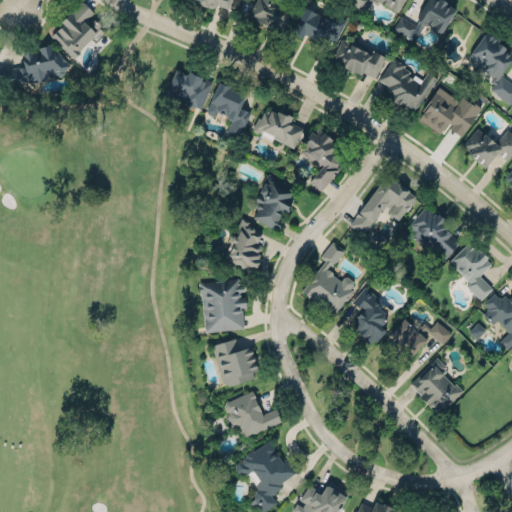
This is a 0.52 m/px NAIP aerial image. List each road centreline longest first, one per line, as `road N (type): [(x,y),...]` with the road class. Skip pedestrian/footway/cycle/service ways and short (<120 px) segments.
road 1 (residential): [(511,234),(344,101),(260,57),(116,0)]
road 2 (residential): [(276,310),(279,343),(302,399),(343,452),(409,480),(457,475)]
road 3 (residential): [(457,475),(354,371),(276,310)]
road 4 (residential): [(276,310),(291,256),(387,134)]
